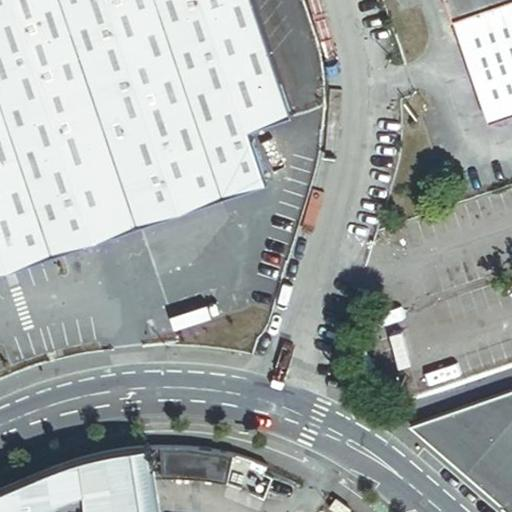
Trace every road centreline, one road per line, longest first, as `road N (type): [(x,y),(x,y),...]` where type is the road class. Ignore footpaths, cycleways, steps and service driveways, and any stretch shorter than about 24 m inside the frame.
road 1 (unclassified): [(291,414),(358,154),(364,74),(344,0)]
road 2 (residential): [(291,414),(224,396),(131,394),(0,430)]
road 3 (residential): [(438,511),(378,462),(291,414)]
